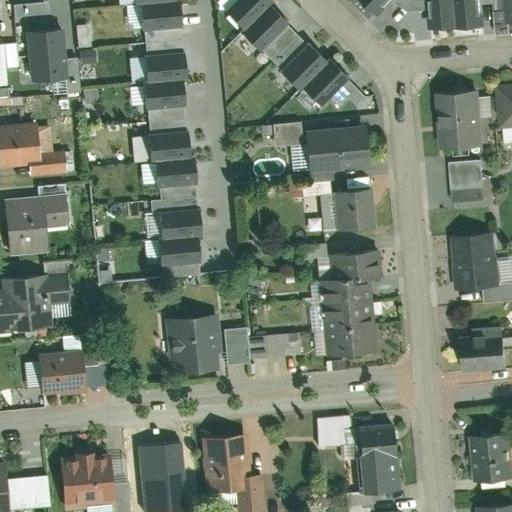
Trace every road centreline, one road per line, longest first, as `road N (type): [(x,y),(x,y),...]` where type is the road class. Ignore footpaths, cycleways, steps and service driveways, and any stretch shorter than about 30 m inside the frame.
road 1 (residential): [(424,384),(0,423)]
road 2 (residential): [(392,63),(424,384)]
road 3 (residential): [(392,63),(511,52)]
